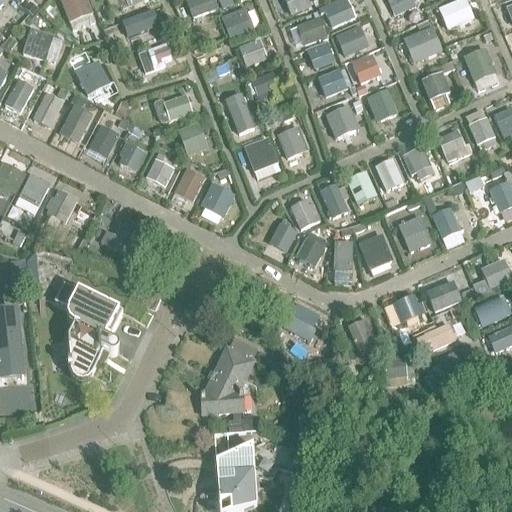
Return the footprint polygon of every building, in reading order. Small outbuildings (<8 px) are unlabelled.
[(75,0),(70,2),(58,6),(67,30),(79,25),(91,21),(83,0),(75,0)] [(121,0),(123,6),(128,14),(149,6),(145,0),(121,0)] [(188,18),(191,25),(216,16),(213,9),(210,0),(201,0),(184,7),(188,18)] [(215,0),(221,14),(234,9),(229,0),(215,0)] [(282,0),(290,19),(313,9),(308,0),(282,0)] [(443,22),(445,27),(468,18),(463,4),(451,9),(449,4),(442,7),(444,12),(439,14),(443,22)] [(321,20),(328,39),(354,27),(347,8),(321,20)] [(225,37),(228,46),(253,36),(249,27),(245,14),(220,24),(225,37)] [(131,33),(134,41),(158,33),(155,24),(152,15),(127,25),(131,33)] [(302,52),(326,44),(317,21),(311,23),(311,26),(295,32),(302,52)] [(413,70),(441,58),(436,46),(432,34),(428,26),(416,30),(420,39),(402,46),(407,59),(413,70)] [(359,31),(334,42),(343,63),(368,52),(359,31)] [(442,35),(447,46),(456,43),(451,32),(442,35)] [(53,41),(29,33),(21,58),(45,67),(53,41)] [(241,65),(245,74),(267,66),(263,57),(259,46),(237,54),(241,65)] [(165,48),(137,58),(145,79),(165,71),(164,66),(171,63),(165,48)] [(326,49),(305,57),(313,77),(334,69),(326,49)] [(484,86),(495,81),(484,55),(473,61),(463,64),(474,90),(484,86)] [(355,83),(359,91),(380,83),(376,74),(371,61),(350,69),(355,83)] [(36,90),(42,78),(21,69),(16,81),(36,90)] [(85,75),(74,81),(85,104),(97,98),(109,92),(97,69),(85,75)] [(321,96),(325,104),(351,93),(343,75),(317,85),(321,96)] [(253,96),(256,104),(278,95),(275,88),(272,78),(250,87),(253,96)] [(420,87),(428,107),(436,105),(450,99),(442,79),(429,85),(420,87)] [(16,87),(3,113),(11,117),(19,121),(33,95),(23,92),(16,87)] [(363,91),(354,94),(357,102),(366,98),(363,91)] [(376,128),(387,125),(398,119),(388,96),(377,101),(366,104),(376,128)] [(238,142),(245,139),(254,135),(240,100),(232,103),(224,107),(238,142)] [(44,101),(31,126),(39,132),(49,136),(62,109),(52,106),(44,101)] [(152,113),(159,132),(192,121),(188,112),(185,101),(163,110),(161,105),(154,108),(152,113)] [(357,103),(348,106),(350,113),(360,109),(357,103)] [(72,111),(57,141),(68,148),(77,151),(92,121),(82,118),(72,111)] [(345,143),(358,137),(349,114),(325,123),(335,146),(345,143)] [(492,122),(502,145),(511,140),(511,116),(511,114),(492,122)] [(467,133),(476,153),(484,150),(494,145),(486,125),(476,130),(467,133)] [(181,151),(186,164),(207,156),(202,145),(197,130),(176,138),(181,151)] [(98,133),(87,155),(105,165),(117,144),(98,133)] [(277,143),(287,167),(294,164),(307,158),(298,134),(284,140),(277,143)] [(447,169),(457,164),(454,158),(464,154),(460,147),(456,137),(436,146),(440,156),(447,169)] [(242,155),(252,180),(277,171),(267,145),(242,155)] [(121,164),(117,171),(125,177),(133,180),(137,171),(141,173),(144,166),(141,165),(143,161),(135,158),(123,151),(117,162),(121,164)] [(402,163),(410,182),(422,177),(430,172),(422,154),(402,163)] [(2,166),(0,169),(0,198),(6,202),(9,196),(14,199),(25,178),(10,171),(2,166)] [(374,174),(385,199),(394,195),(402,190),(391,166),(382,171),(374,174)] [(153,167),(144,185),(154,191),(164,195),(172,176),(162,173),(153,167)] [(489,178),(491,185),(506,179),(504,172),(489,178)] [(186,175),(173,200),(191,210),(204,185),(194,181),(186,175)] [(363,175),(345,183),(355,205),(373,197),(363,175)] [(29,178),(17,200),(38,211),(49,188),(29,178)] [(335,188),(318,195),(331,223),(348,215),(342,203),(348,201),(343,190),(337,193),(335,188)] [(489,197),(498,221),(508,217),(511,214),(511,197),(509,189),(498,194),(489,197)] [(211,190),(199,214),(210,220),(223,226),(234,202),(223,197),(211,190)] [(56,196),(45,218),(54,222),(65,229),(77,206),(66,200),(56,196)] [(423,206),(441,246),(450,243),(458,238),(449,215),(440,220),(438,220),(430,203),(423,206)] [(384,208),(388,216),(399,211),(396,204),(384,208)] [(289,214),(300,237),(307,234),(319,226),(312,209),(307,211),(305,207),(297,212),(289,214)] [(409,260),(430,251),(419,224),(397,233),(409,260)] [(106,235),(100,247),(130,261),(141,238),(119,227),(113,238),(106,235)] [(363,229),(352,233),(353,239),(366,234),(363,229)] [(276,257),(285,261),(297,240),(287,236),(278,230),(265,251),(276,257)] [(339,236),(340,242),(352,240),(351,234),(339,236)] [(357,251),(368,277),(393,267),(381,241),(357,251)] [(303,271),(314,275),(324,256),(313,252),(305,246),(294,265),(303,271)] [(333,250),(332,278),(351,278),(352,250),(333,250)] [(484,284),(489,294),(511,283),(508,273),(503,265),(480,274),(484,284)] [(425,297),(434,317),(461,305),(452,285),(425,297)] [(122,318),(64,289),(54,309),(67,315),(66,321),(68,327),(72,331),(67,342),(69,366),(66,366),(67,373),(69,373),(69,377),(71,382),(76,386),(82,387),(87,385),(91,381),(102,358),(109,362),(110,362),(112,362),(113,362),(115,361),(116,360),(116,359),(117,358),(117,357),(118,356),(117,355),(117,354),(117,353),(116,352),(116,351),(115,350),(107,347),(122,318)] [(462,297),(465,305),(475,301),(472,293),(462,297)] [(472,312),(481,333),(508,321),(507,319),(510,318),(502,301),(499,302),(498,300),(472,312)] [(399,310),(408,331),(417,327),(426,323),(417,303),(408,306),(399,310)] [(290,321),(283,334),(309,347),(316,334),(312,332),(319,319),(296,308),(290,321)] [(15,315),(0,316),(0,379),(22,377),(15,315)] [(346,331),(359,361),(366,357),(376,353),(363,324),(346,331)] [(421,355),(453,342),(450,335),(448,328),(424,338),(425,340),(416,344),(421,355)] [(491,349),(495,357),(511,350),(511,334),(511,331),(488,341),(491,349)] [(200,400),(201,419),(233,417),(242,417),(244,417),(243,397),(239,397),(254,367),(251,366),(256,354),(234,343),(228,355),(225,354),(203,399),(200,400)] [(435,364),(445,387),(470,377),(460,355),(435,364)] [(385,383),(407,381),(405,364),(384,365),(385,383)] [(352,368),(343,370),(345,381),(355,378),(352,368)] [(342,369),(332,371),(334,385),(344,383),(342,369)] [(187,394),(166,394),(166,409),(186,410),(187,394)] [(233,425),(228,425),(229,437),(257,435),(258,435),(258,423),(256,421),(242,422),(242,417),(233,417),(233,425)] [(302,480),(311,458),(276,444),(268,466),(302,480)] [(253,450),(216,466),(219,511),(250,511),(257,509),(253,450)]
